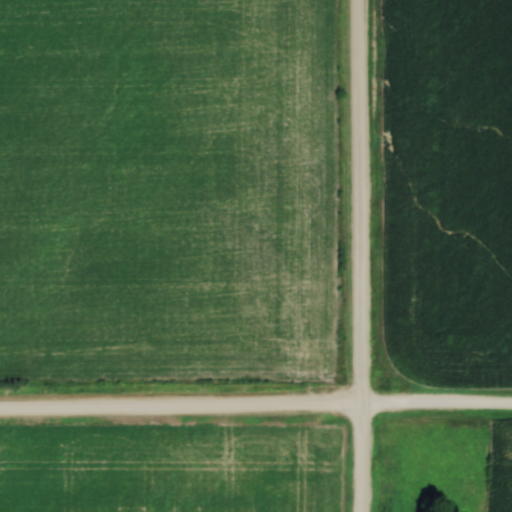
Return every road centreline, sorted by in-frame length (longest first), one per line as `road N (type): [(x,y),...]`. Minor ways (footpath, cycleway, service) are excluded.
road 1 (residential): [(358,511),(358,0)]
road 2 (residential): [(0,412),(359,408)]
road 3 (residential): [(511,407),(359,408)]
